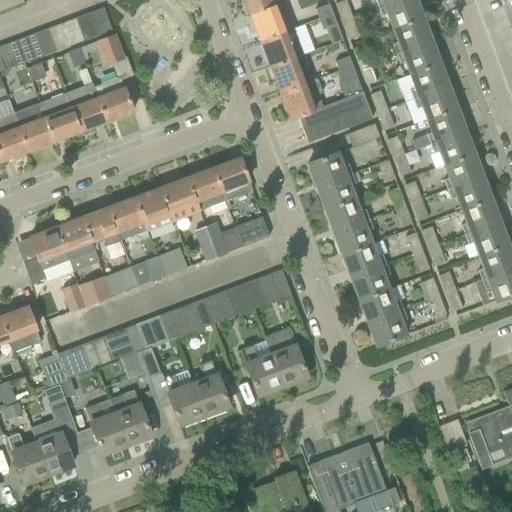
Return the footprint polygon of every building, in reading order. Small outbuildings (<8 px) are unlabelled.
[(23,3),(23,2),(21,0),(0,0),(5,10),(23,3)] [(244,0),(250,15),(282,3),(281,0),(244,0)] [(373,0),(377,9),(401,0),(373,0)] [(391,30),(422,18),(415,0),(401,0),(377,9),(381,18),(386,16),(391,30)] [(342,23),(351,19),(344,1),(335,4),(342,23)] [(260,41),(292,29),(282,3),(250,15),(260,41)] [(318,19),(332,14),(328,4),(314,10),(318,19)] [(97,36),(111,31),(103,8),(88,14),(97,36)] [(83,41),(97,36),(88,14),(75,19),(83,41)] [(331,46),(342,41),(332,14),(318,19),(322,30),(325,29),(331,46)] [(395,55),(431,41),(422,18),(391,30),(396,43),(391,45),(395,55)] [(69,46),(83,41),(75,19),(61,24),(69,46)] [(349,41),(358,37),(351,19),(342,23),(349,41)] [(55,52),(69,46),(61,24),(47,29),(55,52)] [(41,57),(55,52),(47,29),(33,35),(41,57)] [(270,67),(302,55),(292,29),(260,41),(270,67)] [(295,33),(302,54),(313,50),(306,30),(295,33)] [(29,61),(41,57),(33,35),(20,39),(29,61)] [(104,65),(121,59),(112,35),(78,48),(83,64),(84,63),(83,61),(87,59),(86,54),(98,50),(104,65)] [(15,66),(29,61),(20,39),(7,44),(15,66)] [(408,76),(439,64),(431,41),(395,55),(398,63),(402,61),(408,76)] [(0,67),(2,72),(15,66),(7,44),(0,46),(0,67)] [(359,68),(369,64),(362,46),(352,49),(359,68)] [(72,68),(83,64),(78,48),(67,53),(72,68)] [(316,79),(312,80),(302,55),(270,67),(280,93),(317,80),(316,79)] [(338,72),(351,67),(347,57),(334,62),(338,72)] [(365,86),(375,82),(369,64),(359,68),(365,86)] [(413,100),(448,86),(439,64),(408,76),(413,88),(409,89),(413,100)] [(30,83),(41,79),(36,65),(25,69),(30,83)] [(343,82),(355,77),(351,67),(338,72),(343,82)] [(20,87),(30,83),(25,69),(15,73),(20,87)] [(132,112),(120,81),(119,78),(93,88),(106,122),(132,112)] [(316,96),(322,93),(317,80),(280,93),(290,120),(298,118),(302,130),(367,105),(362,93),(321,108),(316,96)] [(106,122),(93,88),(91,84),(65,94),(79,132),(106,122)] [(425,121),(457,109),(448,86),(413,100),(416,108),(420,107),(425,121)] [(376,113),(386,110),(379,92),(369,95),(376,113)] [(53,142),(79,132),(65,94),(38,104),(53,142)] [(0,102),(0,116),(13,113),(9,100),(0,102)] [(27,152),(53,142),(38,104),(12,114),(27,152)] [(307,143),(372,119),(367,105),(302,130),(307,143)] [(430,145),(465,132),(457,109),(425,121),(430,134),(411,141),(415,151),(430,145)] [(383,132),(393,128),(386,110),(376,113),(383,132)] [(0,161),(0,162),(27,152),(12,114),(0,118),(0,161)] [(351,147),(378,137),(373,125),(347,135),(351,147)] [(443,166),(474,154),(465,132),(430,145),(433,154),(429,156),(434,169),(443,166)] [(393,159),(403,155),(396,137),(386,141),(393,159)] [(346,164),(342,166),(337,153),(307,165),(315,188),(350,175),(346,164)] [(446,191),(482,177),(474,154),(443,166),(447,178),(442,180),(446,191)] [(400,177),(410,173),(403,155),(393,159),(400,177)] [(225,202),(251,192),(239,159),(213,169),(225,201),(225,202)] [(384,183),(394,180),(387,161),(377,164),(384,183)] [(199,211),(225,201),(213,169),(187,179),(199,211)] [(349,185),(353,184),(350,175),(315,188),(324,210),(355,199),(349,185)] [(460,212),(491,200),(482,177),(446,191),(450,200),(454,198),(460,212)] [(173,178),(159,184),(161,189),(173,220),(199,211),(187,179),(174,183),(173,178)] [(410,204),(421,200),(414,182),(403,187),(410,204)] [(394,210),(405,206),(398,188),(387,192),(394,210)] [(145,231),(173,220),(161,189),(134,199),(145,231)] [(120,241),(145,231),(134,199),(108,209),(120,241)] [(365,210),(360,212),(355,199),(324,210),(332,233),(368,220),(365,210)] [(417,222),(428,218),(421,200),(410,204),(417,222)] [(464,236),(499,222),(491,200),(460,212),(465,224),(460,226),(464,236)] [(401,229),(412,224),(405,206),(394,210),(401,229)] [(106,246),(120,241),(108,209),(82,218),(91,242),(103,237),(106,246)] [(261,217),(234,228),(235,228),(242,247),(268,237),(261,217)] [(90,242),(91,242),(82,218),(56,228),(54,225),(67,261),(94,251),(90,242)] [(366,230),(372,228),(368,220),(332,233),(341,256),(371,245),(366,230)] [(476,257),(508,245),(499,222),(464,236),(467,244),(471,243),(476,257)] [(67,261),(54,225),(51,223),(41,227),(39,231),(41,234),(29,238),(36,258),(23,263),(30,285),(45,280),(41,271),(67,261)] [(214,223),(205,227),(216,257),(242,247),(235,228),(218,234),(214,223)] [(205,227),(194,231),(205,261),(216,257),(205,227)] [(428,250),(437,246),(430,229),(421,232),(428,250)] [(411,255),(421,252),(415,234),(405,238),(411,255)] [(380,255),(376,256),(371,245),(341,256),(350,279),(385,266),(380,255)] [(481,281),(511,269),(511,255),(508,245),(476,257),(481,269),(477,271),(481,281)] [(163,277),(186,269),(178,246),(154,255),(163,277)] [(434,267),(444,263),(437,246),(428,250),(434,267)] [(418,273),(428,269),(421,252),(411,255),(418,273)] [(137,287),(163,277),(154,255),(129,265),(137,287)] [(111,297),(137,287),(129,265),(103,274),(111,297)] [(383,277),(388,275),(385,266),(350,279),(358,302),(389,290),(383,277)] [(495,302),(511,295),(511,269),(481,281),(485,291),(490,289),(495,302)] [(278,300),(290,296),(281,270),(269,275),(278,300)] [(445,295),(455,291),(448,272),(438,276),(445,295)] [(96,303),(111,297),(103,274),(88,280),(88,282),(77,286),(85,307),(96,303)] [(267,304),(278,300),(269,275),(258,279),(267,304)] [(256,308),(267,304),(258,279),(247,283),(256,308)] [(428,301),(438,297),(431,279),(421,283),(428,301)] [(245,312),(256,308),(247,283),(235,287),(245,312)] [(85,307),(77,286),(76,284),(59,290),(68,313),(85,307)] [(234,317),(245,312),(235,287),(224,291),(234,317)] [(398,301),(393,302),(389,290),(358,302),(367,324),(402,311),(398,301)] [(222,321),(234,317),(224,291),(213,295),(222,321)] [(452,312),(462,309),(455,291),(445,295),(452,312)] [(211,325),(222,321),(213,295),(202,299),(211,325)] [(435,319),(445,315),(438,297),(428,301),(435,319)] [(200,329),(211,325),(202,299),(190,304),(200,329)] [(189,333),(200,329),(190,304),(179,308),(189,333)] [(40,342),(34,326),(27,308),(0,318),(13,353),(40,342)] [(178,337),(189,333),(179,308),(168,312),(178,337)] [(401,322),(406,320),(402,311),(367,324),(375,347),(406,336),(401,322)] [(167,341),(178,337),(168,312),(157,316),(167,341)] [(155,345),(167,341),(157,316),(146,320),(155,345)] [(12,353),(13,353),(0,318),(0,317),(0,345),(8,343),(12,353)] [(144,350),(155,345),(146,320),(135,324),(144,350)] [(133,354),(144,350),(135,324),(123,329),(133,354)] [(281,387),(306,377),(287,328),(263,338),(265,341),(264,341),(281,387)] [(121,358),(133,354),(123,329),(112,333),(121,358)] [(110,362),(121,358),(112,333),(101,337),(110,362)] [(99,366),(110,362),(101,337),(90,341),(99,366)] [(88,370),(99,366),(90,341),(79,345),(88,370)] [(257,396),(281,387),(264,341),(239,350),(257,396)] [(77,374),(88,370),(79,345),(67,349),(77,374)] [(68,378),(77,374),(67,349),(56,353),(57,355),(66,379),(68,378)] [(66,379),(57,355),(56,353),(37,360),(48,389),(58,385),(67,382),(66,379)] [(204,380),(192,385),(191,385),(203,416),(228,407),(216,376),(210,362),(199,366),(204,380)] [(159,374),(149,378),(159,402),(169,399),(171,404),(172,407),(179,425),(203,416),(191,385),(192,385),(187,371),(163,380),(160,373),(159,374)] [(0,396),(4,406),(15,402),(8,382),(0,384),(0,396)] [(511,389),(504,393),(511,413),(502,417),(501,413),(470,424),(474,435),(468,437),(477,459),(500,450),(504,461),(511,458),(511,389)] [(150,436),(143,417),(133,391),(108,400),(125,446),(150,436)] [(101,455),(125,446),(108,400),(84,409),(101,455)] [(52,420),(30,429),(34,441),(48,475),(72,466),(69,458),(65,447),(62,439),(76,434),(68,411),(64,401),(49,407),(47,408),(52,420)] [(438,426),(448,452),(466,445),(456,419),(438,426)] [(34,441),(21,446),(17,435),(6,440),(23,484),(47,475),(34,441)] [(335,456),(306,467),(323,511),(338,511),(338,510),(352,504),(385,491),(374,462),(367,444),(342,453),(344,457),(337,460),(335,456)] [(307,511),(299,491),(292,472),(273,479),(274,482),(245,493),(247,500),(245,500),(249,511),(284,511),(286,511),(307,511)]
